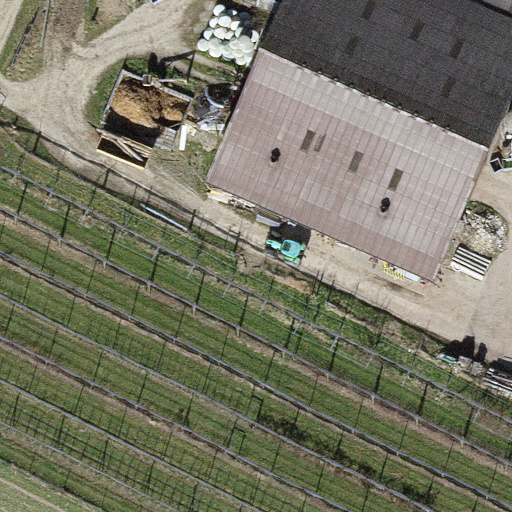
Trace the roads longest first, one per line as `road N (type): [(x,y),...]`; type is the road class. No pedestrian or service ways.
road 1 (track): [(511,343),(99,167),(45,127)]
road 2 (track): [(45,127),(194,0)]
